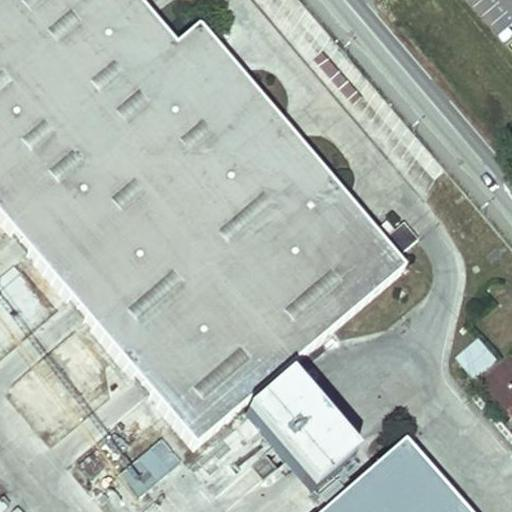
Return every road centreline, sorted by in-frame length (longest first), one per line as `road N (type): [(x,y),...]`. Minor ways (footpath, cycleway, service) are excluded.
road 1 (secondary): [(342,0),(507,193)]
road 2 (unknown): [(248,511),(407,375)]
